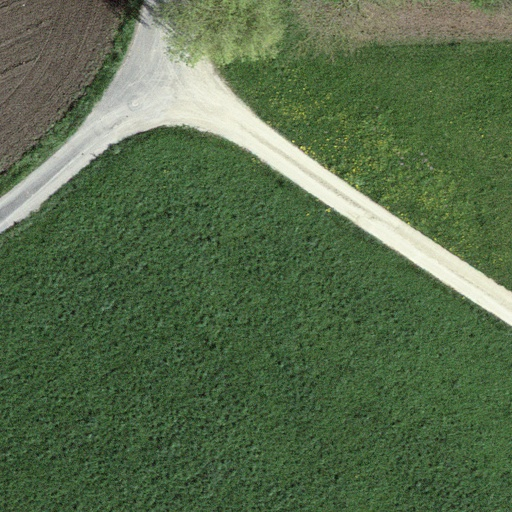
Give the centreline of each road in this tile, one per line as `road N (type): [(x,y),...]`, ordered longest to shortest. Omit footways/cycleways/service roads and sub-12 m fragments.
road 1 (track): [(135,80),(511,319)]
road 2 (track): [(0,234),(83,151),(135,80)]
